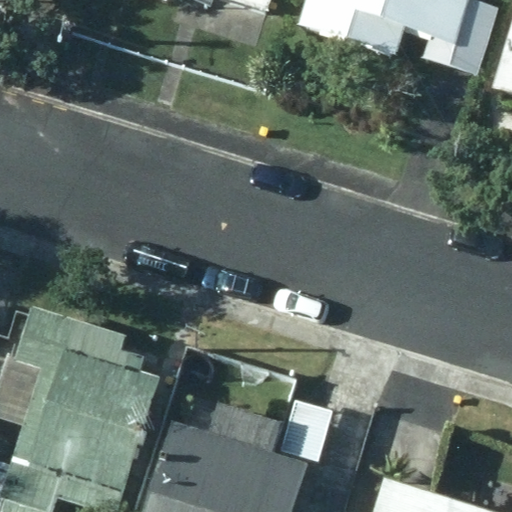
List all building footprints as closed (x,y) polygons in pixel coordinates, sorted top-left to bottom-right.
[(131,0),(206,23),(210,11),(264,29),(272,0),(131,0)] [(450,62),(469,0),(301,0),(288,44),(390,76),(399,46),(450,62)] [(511,112),(511,30),(490,106),(511,112)] [(118,511),(157,392),(136,384),(141,370),(119,362),(122,350),(28,320),(9,378),(36,386),(7,477),(0,474),(0,511),(118,511)] [(329,422),(292,411),(278,464),(314,475),(329,422)] [(204,452),(168,441),(146,511),(295,511),(304,482),(265,471),(275,437),(214,420),(204,452)]
